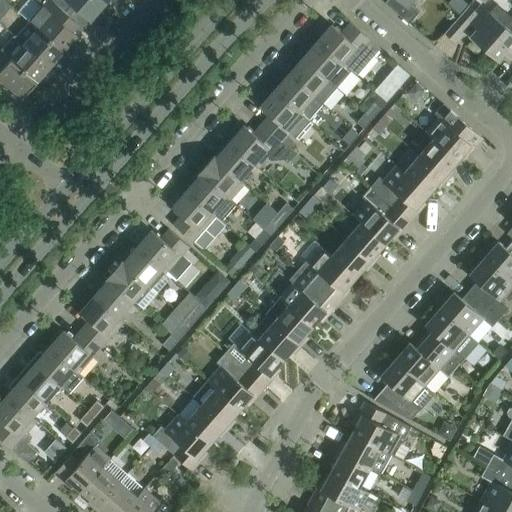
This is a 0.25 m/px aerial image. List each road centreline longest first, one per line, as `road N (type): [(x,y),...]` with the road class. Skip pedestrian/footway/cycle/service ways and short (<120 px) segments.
road 1 (residential): [(0,344),(301,0)]
road 2 (residential): [(263,511),(333,381),(511,174)]
road 3 (secondary): [(0,295),(259,0)]
road 4 (secondary): [(228,0),(63,192)]
road 5 (residential): [(356,0),(511,144)]
road 6 (residential): [(17,149),(149,0)]
